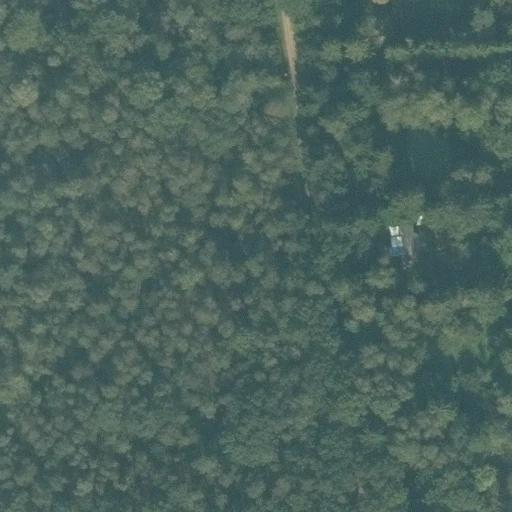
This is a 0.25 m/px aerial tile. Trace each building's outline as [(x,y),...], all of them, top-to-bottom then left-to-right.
[(491,195),(507,196),(508,175),(492,174),(491,195)] [(483,222),(508,218),(507,207),(481,211),(483,222)] [(411,226),(375,231),(379,259),(405,256),(404,248),(414,247),(411,226)] [(352,254),(365,252),(362,233),(349,234),(352,254)] [(443,467),(452,489),(471,481),(479,486),(499,477),(503,485),(511,481),(511,440),(511,437),(468,455),(468,456),(443,467)]
